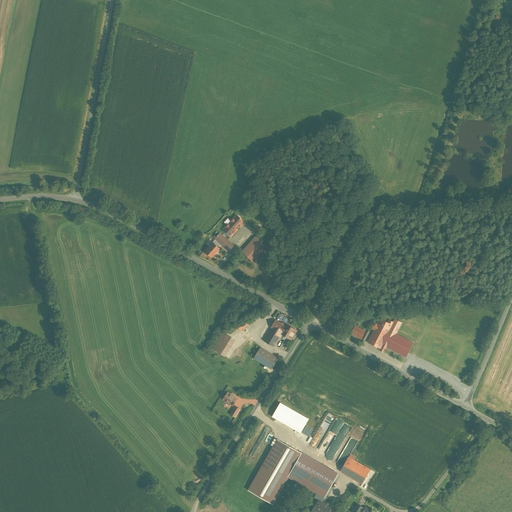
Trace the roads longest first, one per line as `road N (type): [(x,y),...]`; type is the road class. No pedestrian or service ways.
road 1 (unclassified): [(309,322),(75,199)]
road 2 (unclassified): [(194,511),(309,322)]
road 3 (unclassified): [(112,0),(75,199)]
road 4 (unclassified): [(309,322),(466,406)]
road 5 (track): [(375,187),(309,322)]
